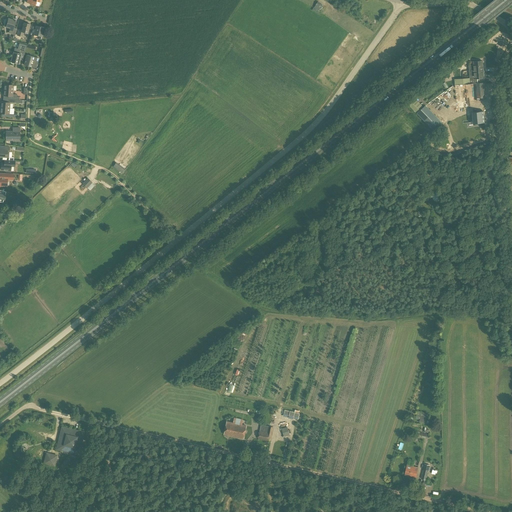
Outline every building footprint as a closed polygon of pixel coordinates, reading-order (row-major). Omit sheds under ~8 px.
[(320,10),(323,5),(318,1),(315,6),(320,10)] [(15,34),(17,28),(14,28),(16,20),(8,18),(6,27),(10,28),(9,33),(15,34)] [(28,33),(30,24),(23,22),(21,30),(18,29),(16,35),(23,37),(24,32),(28,33)] [(41,36),(44,28),(36,26),(34,34),(41,36)] [(19,63),(21,54),(24,55),(26,45),(22,44),(20,52),(18,52),(17,53),(13,52),(11,61),(11,62),(11,63),(13,63),(14,63),(14,62),(19,63)] [(37,62),(38,58),(27,55),(24,65),(31,67),(33,61),(37,62)] [(455,79),(455,84),(476,83),(478,83),(477,78),(483,78),(482,61),(474,61),(474,65),(469,66),(470,70),(469,70),(470,78),(465,79),(465,78),(455,79)] [(477,98),(485,98),(484,82),(478,83),(476,83),(477,98)] [(4,90),(3,96),(10,96),(10,99),(19,100),(19,97),(17,97),(12,96),(12,94),(13,90),(4,90)] [(416,113),(426,106),(425,105),(423,106),(415,98),(409,105),(416,113)] [(1,101),(0,107),(9,108),(10,102),(14,103),(21,103),(22,100),(19,100),(10,99),(8,99),(8,102),(3,102),(1,101)] [(426,106),(416,113),(433,131),(442,123),(426,106)] [(9,108),(0,107),(0,113),(2,113),(7,114),(7,117),(13,117),(13,114),(9,114),(9,108)] [(484,122),(483,111),(472,112),(473,123),(484,122)] [(20,131),(20,128),(17,128),(17,131),(5,131),(6,141),(13,140),(13,142),(20,142),(20,131)] [(0,156),(9,157),(9,147),(5,147),(5,150),(0,149),(0,156)] [(15,167),(15,161),(7,160),(6,163),(1,163),(1,165),(0,166),(0,167),(1,168),(1,170),(6,170),(6,171),(11,172),(11,167),(15,167)] [(123,167),(116,162),(113,166),(120,171),(123,167)] [(13,180),(13,174),(5,174),(4,178),(0,177),(0,185),(7,186),(7,185),(8,185),(9,185),(9,182),(8,181),(7,181),(7,179),(13,180)] [(87,188),(92,182),(88,178),(82,183),(87,188)] [(433,197),(433,199),(435,201),(437,201),(439,201),(440,199),(441,197),(440,195),(438,194),(436,193),(434,194),(433,195),(433,197)] [(298,420),(299,414),(284,410),(283,416),(297,419),(298,420)] [(243,438),(246,426),(227,422),(224,434),(243,438)] [(270,441),(273,427),(261,424),(258,439),(270,441)] [(59,443),(58,442),(57,448),(78,454),(83,432),(77,431),(77,432),(67,430),(67,428),(62,427),(60,433),(61,433),(59,443)] [(284,437),(290,435),(287,427),(281,428),(284,437)] [(46,452),(43,464),(54,466),(57,455),(46,452)] [(66,459),(61,465),(64,468),(70,461),(66,459)] [(427,480),(430,465),(424,464),(421,479),(427,480)] [(416,477),(418,468),(407,465),(405,474),(416,477)]
